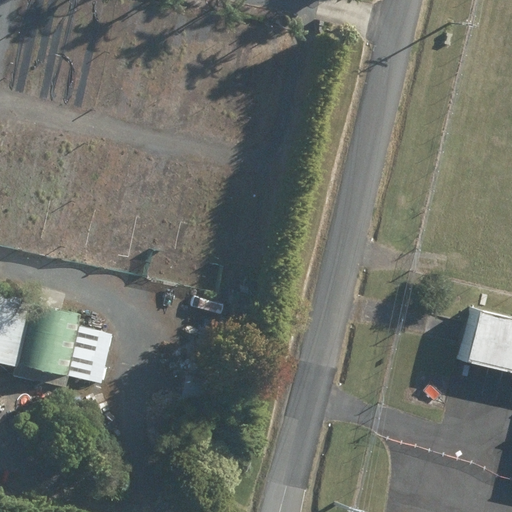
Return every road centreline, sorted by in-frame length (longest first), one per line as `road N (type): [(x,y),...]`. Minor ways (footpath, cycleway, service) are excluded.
road 1 (track): [(306,0),(230,306),(204,313),(84,284)]
road 2 (unclassified): [(402,0),(292,452)]
road 3 (track): [(154,511),(156,457),(144,382),(120,327),(84,284),(0,264)]
road 4 (track): [(265,165),(0,105)]
